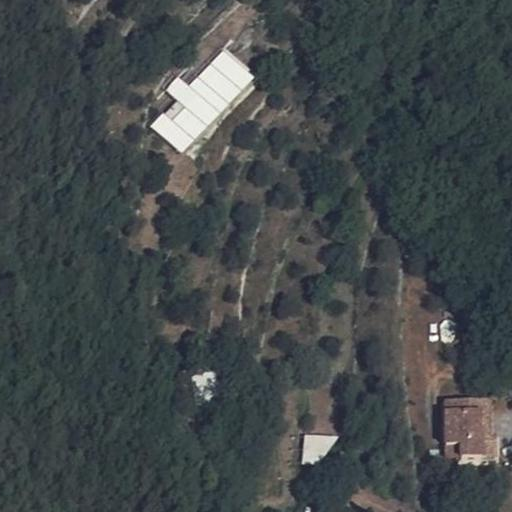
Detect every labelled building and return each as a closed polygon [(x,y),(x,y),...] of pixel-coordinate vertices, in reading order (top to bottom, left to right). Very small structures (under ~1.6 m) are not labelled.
[(186,133),(248,72),(226,51),(190,86),(155,121),(165,132),(175,122),(186,133)] [(155,121),(190,86),(189,85),(150,124),(177,151),(253,77),(248,72),(186,133),(175,122),(165,132),(155,121)] [(174,382),(178,395),(197,391),(201,389),(198,376),(174,382)] [(205,419),(197,391),(178,395),(186,424),(205,419)] [(497,397),(443,399),(446,446),(496,446),(497,397)] [(306,462),(336,463),(337,437),(307,435),(306,462)]
